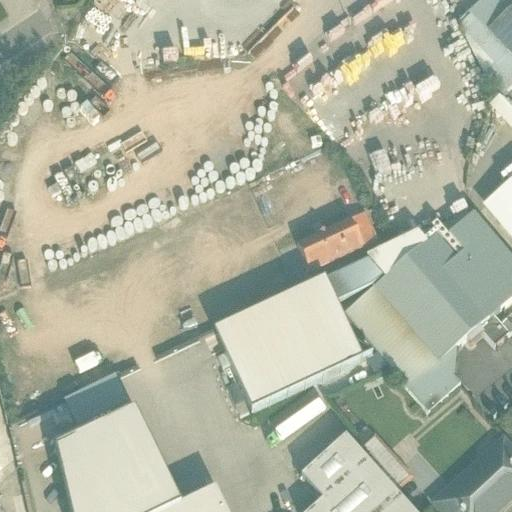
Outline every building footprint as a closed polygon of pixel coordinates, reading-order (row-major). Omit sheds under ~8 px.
[(511,16),(492,33),(481,18),(467,30),(501,98),(511,93),(511,16)] [(511,123),(489,98),(477,109),(511,146),(511,144),(511,123)] [(511,194),(484,219),(511,250),(511,194)] [(364,223),(300,254),(313,279),(377,249),(364,223)] [(421,238),(336,283),(360,337),(434,418),(463,398),(461,352),(504,318),(438,250),(433,255),(421,238)] [(316,298),(214,346),(249,420),(350,372),(316,298)] [(352,391),(371,383),(366,371),(347,378),(352,391)] [(175,511),(133,424),(52,462),(62,511),(215,511),(211,504),(194,511),(175,511)] [(511,511),(511,451),(504,443),(433,511),(511,511)] [(321,511),(401,511),(347,452),(303,491),(321,511)]
